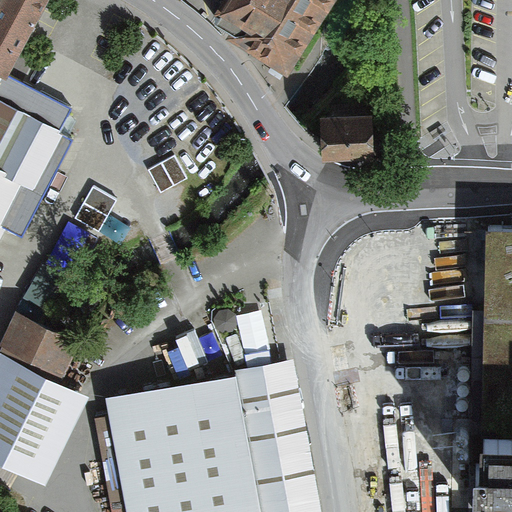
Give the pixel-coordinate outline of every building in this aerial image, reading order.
[(0,0),(0,232),(5,223),(22,231),(75,135),(59,126),(0,94),(0,76),(44,0),(0,0)] [(215,0),(213,3),(233,15),(226,26),(287,64),(326,0),(215,0)] [(369,109),(319,110),(319,146),(369,146),(369,109)] [(188,184),(225,172),(213,134),(176,146),(188,184)] [(98,186),(78,220),(103,233),(122,199),(98,186)] [(71,223),(52,264),(72,273),(91,233),(71,223)] [(482,511),(511,511),(511,236),(489,237),(482,511)] [(31,299),(47,308),(65,278),(48,268),(31,299)] [(40,316),(19,306),(0,346),(0,454),(47,479),(89,393),(69,382),(89,340),(62,326),(40,316)] [(257,354),(282,349),(273,310),(248,315),(257,354)] [(260,360),(241,363),(266,511),(319,511),(292,354),(260,360)] [(266,511),(241,363),(106,386),(128,511),(266,511)]
